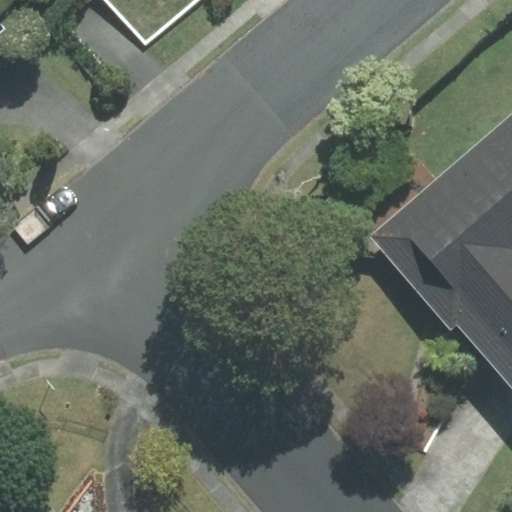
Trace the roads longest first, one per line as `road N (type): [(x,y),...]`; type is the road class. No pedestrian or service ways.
road 1 (residential): [(340,511),(92,231)]
road 2 (residential): [(92,231),(360,0)]
